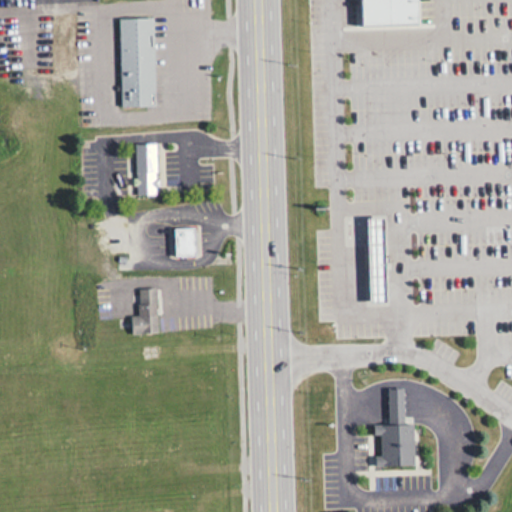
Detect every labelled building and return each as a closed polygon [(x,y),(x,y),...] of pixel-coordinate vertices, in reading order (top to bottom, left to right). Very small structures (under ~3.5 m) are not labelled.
[(373,0),(374,24),(430,22),(429,0),(373,0)] [(126,20),(162,19),(164,106),(129,107),(126,20)] [(142,145),(165,145),(166,192),(143,193),(142,145)] [(368,217),(371,302),(386,301),(384,216),(368,217)] [(194,227),(172,227),(172,255),(194,255),(194,227)] [(206,227),(208,255),(187,257),(185,228),(206,227)] [(146,290),(166,289),(168,332),(140,333),(139,315),(147,315),(146,290)] [(397,390),(397,401),(398,423),(381,423),(382,435),(388,435),(389,454),(382,454),(382,467),(423,466),(422,422),(412,422),(412,401),(412,389),(397,390)]
